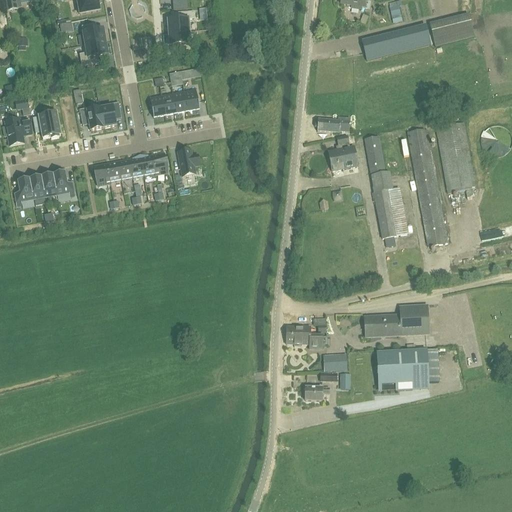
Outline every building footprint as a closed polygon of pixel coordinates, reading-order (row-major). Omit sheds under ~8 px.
[(5,0),(7,11),(21,8),(19,0),(30,0),(31,3),(42,1),(41,0),(5,0)] [(76,0),(80,16),(100,12),(98,5),(101,5),(99,0),(76,0)] [(340,0),(340,6),(351,7),(350,10),(358,11),(359,9),(365,9),(365,0),(340,0)] [(424,0),(426,8),(434,7),(433,0),(424,0)] [(399,6),(389,8),(393,24),(402,22),(399,6)] [(191,33),(190,20),(194,20),(194,13),(180,14),(181,20),(168,21),(168,23),(166,23),(166,30),(168,30),(169,34),(191,33),(194,33),(195,33),(195,32),(194,32),(191,33)] [(360,24),(365,26),(368,18),(363,16),(360,24)] [(474,37),(469,17),(431,26),(437,47),(474,37)] [(83,47),(105,43),(103,31),(97,32),(96,25),(81,28),(85,47),(83,47)] [(391,33),(393,43),(414,38),(411,29),(391,33)] [(192,46),(191,33),(169,34),(169,39),(167,39),(168,46),(170,46),(170,47),(182,46),(183,53),(196,52),(196,45),(192,46)] [(366,62),(382,58),(377,40),(362,44),(365,55),(366,60),(366,62)] [(105,43),(83,47),(84,55),(79,56),(81,68),(95,66),(94,59),(108,56),(105,43)] [(15,85),(4,87),(6,97),(17,95),(15,85)] [(195,92),(184,94),(183,91),(187,113),(192,112),(199,111),(195,89),(195,92)] [(183,94),(173,96),(172,93),(176,115),(187,113),(183,91),(183,94)] [(172,93),(172,96),(162,98),(161,95),(165,117),(176,115),(172,93)] [(161,95),(162,98),(150,100),(150,97),(149,98),(153,119),(160,118),(165,117),(161,95)] [(99,108),(103,130),(116,128),(115,121),(121,120),(118,104),(99,108)] [(103,130),(99,108),(80,111),(82,127),(89,126),(90,132),(103,130)] [(58,137),(60,137),(56,115),(32,120),(35,131),(41,129),(43,140),(50,139),(51,140),(59,139),(58,137)] [(317,132),(339,134),(339,132),(349,133),(350,119),(338,118),(337,122),(318,120),(317,124),(315,124),(315,128),(317,128),(317,132)] [(3,130),(5,138),(7,138),(9,147),(24,145),(22,136),(30,134),(31,136),(32,136),(29,123),(20,124),(20,121),(5,124),(6,129),(3,130)] [(464,124),(442,128),(441,125),(435,126),(445,184),(447,195),(458,193),(470,191),(475,190),(474,184),(464,124)] [(424,131),(424,130),(407,134),(415,184),(427,249),(448,245),(437,184),(427,131),(424,131)] [(336,151),(349,149),(349,144),(347,137),(336,139),(338,147),(335,148),(336,151)] [(384,174),(378,138),(364,140),(369,176),(370,177),(372,184),(373,193),(373,194),(381,241),(408,236),(402,205),(399,189),(393,190),(392,184),(390,173),(384,174)] [(353,148),(349,149),(336,151),(328,153),(332,173),(357,168),(353,148)] [(191,152),(178,154),(182,178),(195,176),(194,168),(200,167),(198,156),(192,157),(191,152)] [(154,176),(155,177),(167,175),(164,157),(164,156),(163,156),(151,158),(154,176)] [(129,162),(132,180),(143,178),(140,157),(133,160),(133,161),(129,162)] [(147,157),(140,157),(143,178),(154,176),(151,158),(147,158),(147,157)] [(129,162),(118,164),(121,182),(132,180),(129,162)] [(107,166),(110,184),(121,182),(118,164),(107,166)] [(110,184),(107,166),(95,168),(94,169),(95,170),(98,188),(111,185),(110,184)] [(65,174),(53,176),(57,197),(69,194),(69,198),(75,197),(73,184),(67,185),(65,174)] [(41,178),(45,199),(57,197),(53,176),(41,178)] [(41,178),(29,180),(33,201),(45,199),(41,178)] [(33,201),(29,180),(17,183),(19,194),(14,195),(16,208),(22,207),(21,203),(33,201)] [(339,198),(337,189),(330,191),(333,199),(339,198)] [(426,307),(398,309),(399,317),(363,319),(364,339),(428,335),(426,307)] [(325,320),(314,320),(314,327),(318,327),(318,334),(326,334),(326,326),(325,326),(325,320)] [(287,328),(287,337),(315,337),(315,331),(310,330),(310,328),(287,328)] [(315,337),(287,337),(286,346),(294,346),(294,348),(302,348),(302,346),(310,346),(310,348),(310,350),(323,350),(323,348),(323,337),(315,337)] [(428,384),(427,351),(378,354),(379,373),(380,373),(381,380),(379,380),(379,387),(411,385),(412,390),(429,390),(428,384)] [(329,357),(323,358),(324,373),(347,372),(347,361),(346,356),(329,357)] [(337,383),(337,374),(319,374),(319,383),(337,383)] [(350,376),(340,376),(340,390),(349,389),(350,376)] [(321,402),(322,396),(329,396),(329,389),(322,389),(305,388),(305,402),(321,402)]
